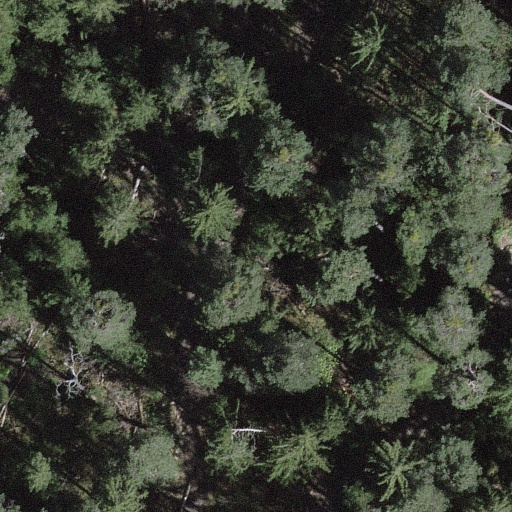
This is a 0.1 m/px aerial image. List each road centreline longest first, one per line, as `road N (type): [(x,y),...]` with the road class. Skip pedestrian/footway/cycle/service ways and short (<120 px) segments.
road 1 (track): [(174,511),(192,330),(230,188),(302,0)]
road 2 (track): [(511,250),(465,348),(388,449),(327,511)]
